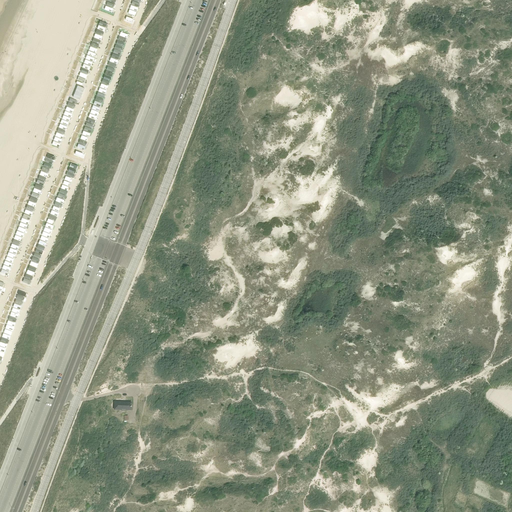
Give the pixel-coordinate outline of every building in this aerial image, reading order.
[(134,0),(130,14),(134,16),(137,8),(135,7),(137,2),(139,3),(139,0),(134,0)] [(104,9),(111,12),(114,4),(107,1),(104,9)] [(97,25),(90,50),(97,52),(104,27),(97,25)] [(118,32),(92,114),(98,116),(106,90),(108,86),(110,86),(126,34),(118,32)] [(79,75),(85,78),(92,61),(86,59),(79,75)] [(73,96),(80,99),(84,87),(77,85),(73,96)] [(57,141),(62,143),(75,99),(68,97),(54,145),(56,145),(57,141)] [(70,163),(64,180),(71,182),(77,165),(70,163)] [(63,199),(64,200),(69,187),(61,184),(48,223),(54,225),(63,199)] [(33,191),(30,200),(36,202),(41,190),(35,188),(33,191)] [(42,255),(45,246),(38,243),(32,260),(38,263),(39,259),(40,259),(41,255),(42,255)] [(11,248),(7,260),(6,260),(5,264),(12,266),(17,250),(11,248)] [(29,266),(23,282),(29,285),(36,268),(29,266)] [(13,308),(19,310),(25,294),(19,291),(13,308)] [(8,312),(0,339),(0,355),(1,351),(2,351),(3,348),(7,349),(17,315),(8,312)]
